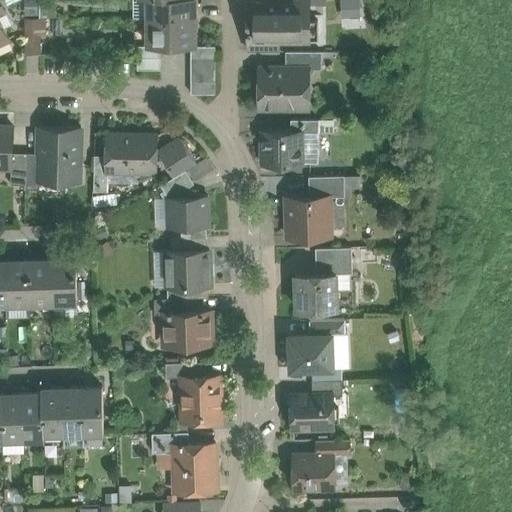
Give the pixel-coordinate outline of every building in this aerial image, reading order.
[(149,0),(149,17),(194,17),(194,16),(194,8),(196,6),(195,0),(149,0)] [(341,0),(343,15),(362,14),(361,0),(341,0)] [(286,2),(250,2),(251,27),(248,27),(249,34),(277,34),(277,38),(304,38),(305,38),(318,38),(317,19),(308,19),(308,3),(286,3),(286,2)] [(194,17),(149,17),(149,45),(161,45),(191,45),(194,45),(194,29),(196,27),(196,16),(194,16),(194,17)] [(0,43),(9,39),(0,18),(0,43)] [(26,52),(39,51),(38,18),(25,18),(26,52)] [(277,38),(277,34),(249,34),(249,50),(277,50),(277,38)] [(160,57),(161,45),(149,45),(137,45),(137,57),(160,57)] [(194,45),(191,45),(191,57),(215,57),(215,45),(194,45)] [(322,50),(286,50),(286,67),(308,67),(308,69),(322,69),(322,50)] [(160,69),(160,57),(137,57),(137,69),(160,69)] [(215,57),(191,57),(191,69),(215,69),(215,57)] [(286,67),(261,67),(261,88),(263,88),(263,106),(308,106),(308,69),(308,67),(286,67)] [(215,69),(191,69),(191,81),(215,81),(215,69)] [(215,81),(191,81),(191,93),(215,93),(215,81)] [(303,130),(303,131),(319,131),(319,118),(291,118),(291,130),(303,130)] [(319,118),(319,131),(331,131),(331,118),(319,118)] [(13,125),(0,124),(0,167),(11,167),(12,167),(12,152),(13,125)] [(81,126),(39,125),(38,152),(37,181),(39,181),(79,182),(81,126)] [(291,130),(263,130),(263,162),(303,162),(303,131),(303,130),(291,130)] [(303,131),(303,162),(319,162),(319,131),(303,131)] [(95,132),(94,155),(106,155),(107,132),(95,132)] [(158,133),(107,132),(106,155),(106,170),(108,170),(157,171),(158,133)] [(26,152),(12,152),(12,167),(11,167),(11,184),(25,184),(26,152)] [(38,152),(26,152),(25,184),(25,188),(39,188),(39,181),(37,181),(38,152)] [(107,191),(108,170),(106,170),(106,155),(94,155),(93,190),(107,191)] [(186,169),(161,184),(168,196),(184,195),(187,189),(187,187),(194,183),(186,169)] [(344,174),(309,175),(309,195),(330,194),(330,196),(345,195),(345,184),(360,184),(360,174),(345,174),(344,174)] [(198,195),(195,189),(187,189),(184,195),(168,196),(169,226),(182,225),(206,225),(209,225),(208,195),(198,195)] [(309,195),(286,196),(287,235),(331,234),(330,196),(330,194),(309,195)] [(206,225),(182,225),(182,237),(207,237),(206,225)] [(182,237),(171,238),(171,250),(207,249),(207,237),(182,237)] [(351,246),(315,247),(316,273),(336,272),(352,272),(351,246)] [(171,250),(166,250),(167,286),(184,285),(208,285),(210,284),(209,249),(207,249),(171,250)] [(45,258),(28,259),(30,303),(53,302),(52,256),(45,256),(45,258)] [(76,257),(59,258),(58,256),(52,256),(53,302),(78,301),(76,257)] [(28,259),(12,259),(12,257),(5,258),(6,304),(30,303),(28,259)] [(316,273),(296,273),(297,307),(337,306),(336,272),(316,273)] [(208,285),(184,285),(184,297),(185,297),(208,297),(208,285)] [(184,297),(154,298),(155,313),(163,313),(163,312),(185,311),(185,297),(184,297)] [(185,311),(163,312),(163,313),(164,344),(212,343),(211,310),(185,311)] [(346,318),(309,319),(310,333),(332,332),(332,334),(346,333),(346,318)] [(310,333),(290,333),(291,368),(312,367),(312,379),(333,379),(333,366),(332,334),(332,332),(310,333)] [(332,334),(333,366),(347,366),(346,333),(332,334)] [(202,361),(165,362),(166,377),(181,377),(181,375),(202,375),(202,361)] [(202,375),(181,375),(181,377),(182,419),(222,418),(221,374),(202,375)] [(312,379),(312,393),(332,392),(332,394),(342,394),(342,378),(333,379),(312,379)] [(82,386),(62,387),(63,432),(83,432),(82,386)] [(103,386),(82,386),(83,432),(104,431),(103,386)] [(62,387),(41,388),(41,392),(42,392),(43,433),(44,433),(63,432),(62,387)] [(22,392),(2,393),(3,438),(23,438),(22,392)] [(41,392),(22,392),(23,438),(44,437),(44,433),(43,433),(42,392),(41,392)] [(312,393),(292,394),(293,426),(333,425),(332,419),(337,419),(338,418),(338,407),(337,405),(332,406),(332,394),(332,392),(312,393)] [(158,452),(174,451),(174,444),(189,444),(188,431),(152,432),(152,452),(158,452)] [(23,438),(3,438),(4,450),(24,449),(23,438)] [(349,438),(317,439),(318,453),(333,452),(334,453),(350,453),(349,438)] [(189,444),(174,444),(174,451),(174,467),(175,490),(217,489),(216,443),(189,444)] [(174,451),(158,452),(158,468),(174,467),(174,451)] [(318,453),(293,454),(294,488),(334,486),(334,453),(333,452),(318,453)] [(334,453),(334,486),(351,486),(350,453),(334,453)] [(200,511),(200,501),(164,502),(164,511),(200,511)]
